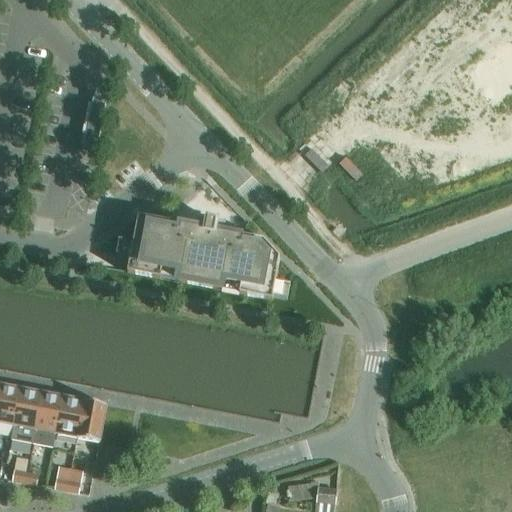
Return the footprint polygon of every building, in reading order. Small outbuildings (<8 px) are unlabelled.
[(133,244),(128,274),(127,275),(161,281),(178,285),(179,284),(222,292),(221,293),(239,296),(272,303),(278,271),(280,260),(264,243),(241,238),(244,222),(206,183),(163,223),(138,219),(134,244),(133,244)] [(0,425),(14,428),(21,391),(0,387),(0,425)] [(14,428),(11,442),(33,446),(35,432),(42,395),(21,391),(14,428)] [(35,432),(33,446),(52,449),(55,436),(57,436),(64,399),(42,395),(35,432)] [(78,440),(85,403),(84,403),(64,399),(57,436),(78,440)] [(99,444),(102,433),(106,407),(85,403),(78,440),(99,444)] [(25,486),(26,475),(15,473),(13,483),(25,486)] [(71,474),(67,493),(79,496),(83,476),(71,474)] [(26,475),(25,486),(36,488),(38,478),(26,475)] [(67,493),(69,483),(57,481),(55,491),(67,493)] [(338,491),(337,491),(319,490),(319,483),(310,483),(310,485),(288,488),(289,504),(312,501),(312,496),(318,496),(315,511),(334,511),(335,508),(336,508),(338,491)] [(266,511),(279,511),(280,511),(281,508),(277,507),(279,497),(268,494),(265,505),(268,506),(266,511)]
